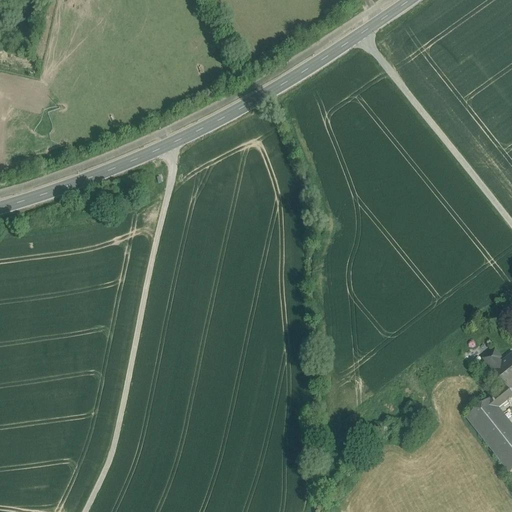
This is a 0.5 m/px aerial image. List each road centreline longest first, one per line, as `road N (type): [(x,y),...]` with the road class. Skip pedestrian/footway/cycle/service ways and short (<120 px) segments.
road 1 (unclassified): [(84,511),(116,443),(173,161),(167,144)]
road 2 (unclassified): [(511,226),(358,35)]
road 3 (secondary): [(167,144),(358,35)]
road 4 (secondary): [(0,206),(167,144)]
